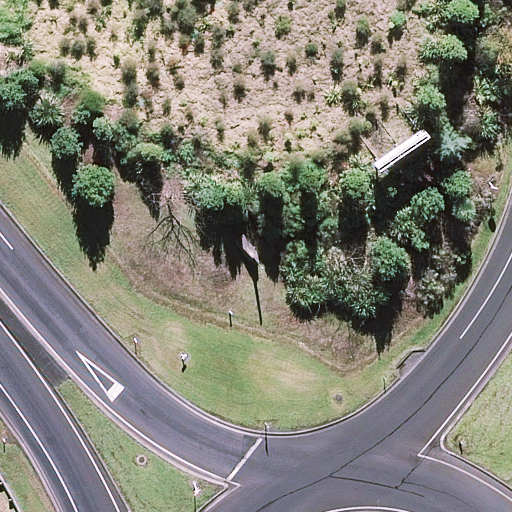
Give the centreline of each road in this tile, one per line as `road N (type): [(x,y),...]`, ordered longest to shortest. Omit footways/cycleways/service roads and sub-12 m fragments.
road 1 (primary): [(0,254),(180,436),(288,484)]
road 2 (secondary): [(369,469),(436,397),(511,293)]
road 3 (primary): [(88,511),(51,428),(0,356)]
road 4 (primary): [(369,469),(421,476),(495,511)]
